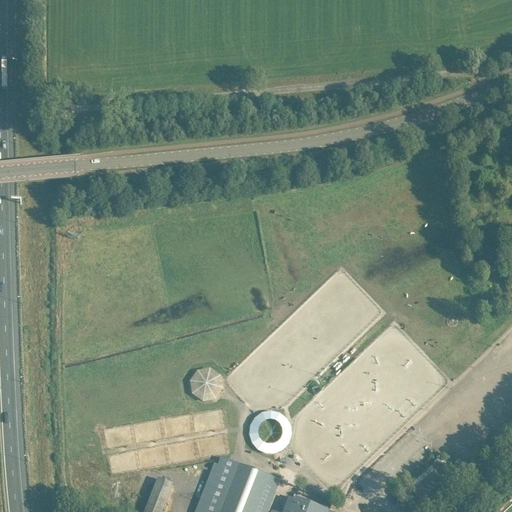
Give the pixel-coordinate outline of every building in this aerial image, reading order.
[(226,480),(216,452),(191,460),(200,489),(226,480)] [(438,461),(432,467),(444,480),(451,475),(438,461)] [(221,511),(268,511),(277,490),(266,486),(269,478),(239,466),(221,511)] [(145,507),(159,511),(161,511),(175,474),(159,468),(145,507)] [(440,483),(439,482),(432,474),(424,481),(420,477),(414,484),(417,488),(412,492),(422,503),(435,490),(434,489),(440,483)] [(192,483),(190,490),(203,495),(206,488),(192,483)] [(334,511),(294,496),(292,500),(287,498),(282,511),(334,511)]
